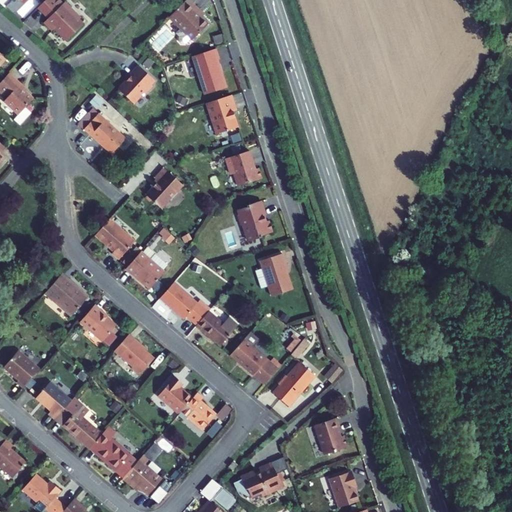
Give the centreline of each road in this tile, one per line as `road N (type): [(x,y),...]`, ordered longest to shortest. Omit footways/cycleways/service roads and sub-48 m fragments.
road 1 (tertiary): [(439,511),(271,0)]
road 2 (residential): [(230,0),(272,148),(356,373),(393,511)]
road 3 (residential): [(253,412),(79,258),(66,233),(60,149)]
road 4 (residential): [(0,402),(124,511)]
road 5 (residential): [(60,149),(51,70),(0,21)]
road 6 (residential): [(167,511),(253,412)]
